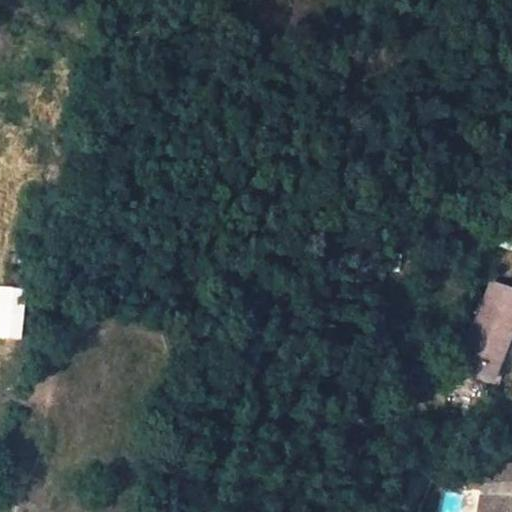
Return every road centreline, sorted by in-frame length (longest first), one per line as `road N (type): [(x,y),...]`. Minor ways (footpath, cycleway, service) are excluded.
road 1 (track): [(327,511),(354,420),(372,261)]
road 2 (track): [(410,511),(430,469),(511,451)]
